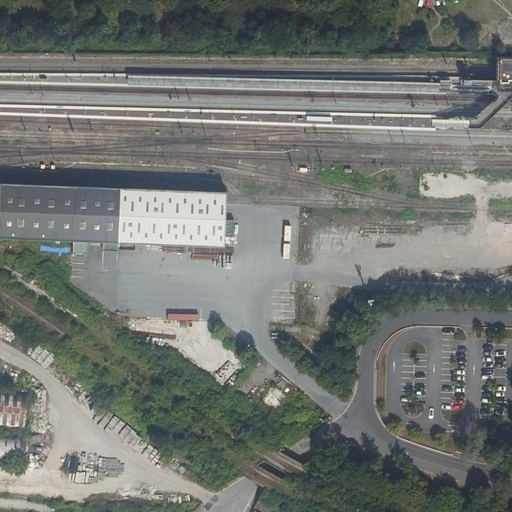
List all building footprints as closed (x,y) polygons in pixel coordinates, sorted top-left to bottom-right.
[(511,58),(502,58),(502,79),(508,79),(511,83),(511,58)] [(449,83),(129,76),(128,85),(449,92),(449,83)] [(502,90),(511,89),(511,83),(508,79),(502,79),(502,90)] [(333,114),(299,113),(299,125),(333,126),(333,114)] [(222,192),(0,184),(0,239),(220,247),(222,200),(222,192)] [(356,254),(358,225),(312,223),(311,252),(356,254)] [(364,232),(409,233),(409,224),(364,223),(364,232)] [(465,242),(465,224),(419,223),(418,240),(465,242)] [(88,266),(71,265),(71,275),(87,276),(88,266)] [(295,280),(274,279),(271,333),(301,335),(301,327),(293,327),(295,280)] [(174,321),(130,319),(129,336),(182,338),(182,321),(174,321)] [(203,352),(235,376),(243,365),(212,341),(203,352)] [(213,363),(205,374),(223,387),(231,376),(213,363)] [(235,381),(228,390),(241,401),(248,392),(235,381)] [(273,412),(287,401),(275,387),(262,398),(273,412)] [(0,424),(23,426),(26,395),(0,392),(0,424)] [(106,430),(129,448),(140,434),(117,416),(106,430)] [(0,437),(0,459),(23,460),(24,438),(0,437)] [(75,470),(74,481),(90,482),(90,471),(75,470)]
